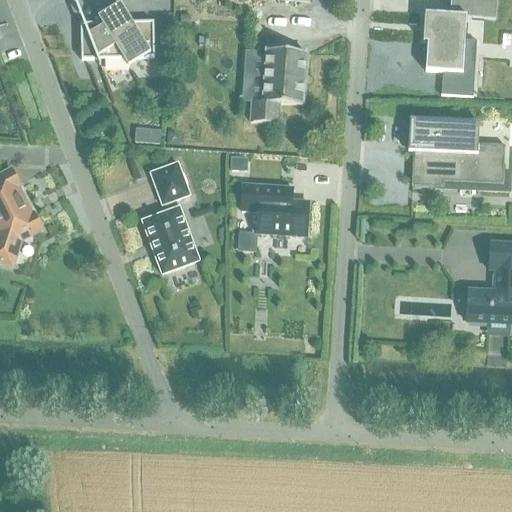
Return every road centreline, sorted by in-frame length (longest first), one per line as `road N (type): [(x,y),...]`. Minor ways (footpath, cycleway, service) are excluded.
road 1 (residential): [(162,418),(12,0)]
road 2 (residential): [(328,429),(359,0)]
road 3 (residential): [(511,442),(328,429)]
road 4 (residential): [(328,429),(162,418)]
road 5 (residential): [(162,418),(0,414)]
